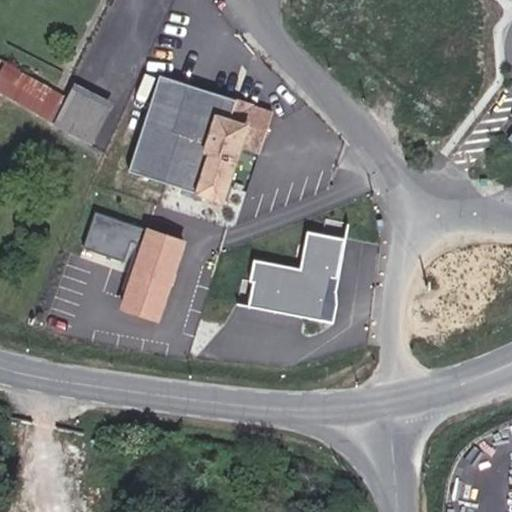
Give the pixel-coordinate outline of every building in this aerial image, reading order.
[(76,95),(13,64),(0,86),(59,120),(76,95)] [(278,113),(170,74),(133,175),(228,204),(248,145),(271,154),(278,113)] [(98,210),(86,245),(133,262),(146,226),(98,210)] [(193,243),(153,229),(127,310),(167,324),(193,243)] [(309,271),(264,262),(255,307),(332,322),(349,239),(316,233),(309,271)]
